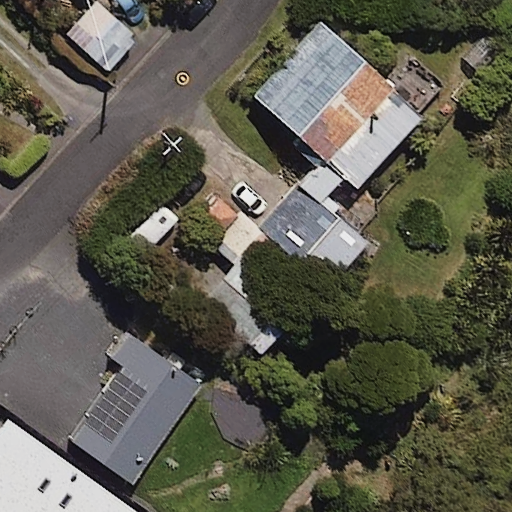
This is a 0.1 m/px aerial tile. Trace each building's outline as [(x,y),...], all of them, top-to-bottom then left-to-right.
[(132,35),(92,0),(89,0),(62,32),(104,68),(132,35)] [(388,84),(315,17),(248,90),(319,155),(296,180),(314,197),(337,172),(349,183),(438,86),(410,61),(388,84)] [(294,184),(259,225),(328,283),(363,243),(294,184)] [(317,281),(238,210),(208,243),(227,261),(195,297),(254,350),(317,281)] [(199,378),(131,331),(95,381),(103,387),(67,438),(127,480),(199,378)] [(123,511),(128,505),(0,413),(0,511),(123,511)]
